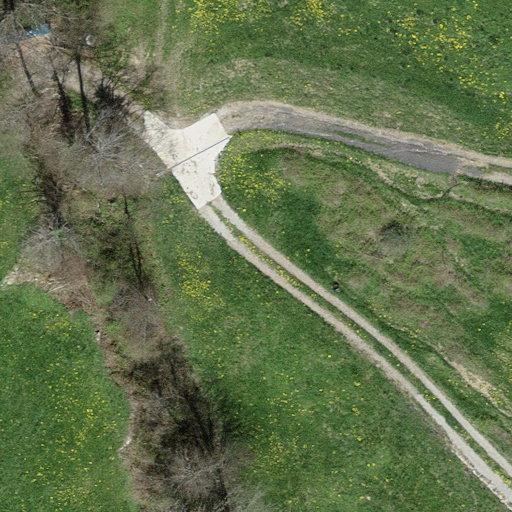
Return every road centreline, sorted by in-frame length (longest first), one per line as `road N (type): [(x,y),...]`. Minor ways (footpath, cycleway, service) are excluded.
road 1 (track): [(186,156),(511,473)]
road 2 (track): [(511,168),(297,118),(216,117),(186,156)]
